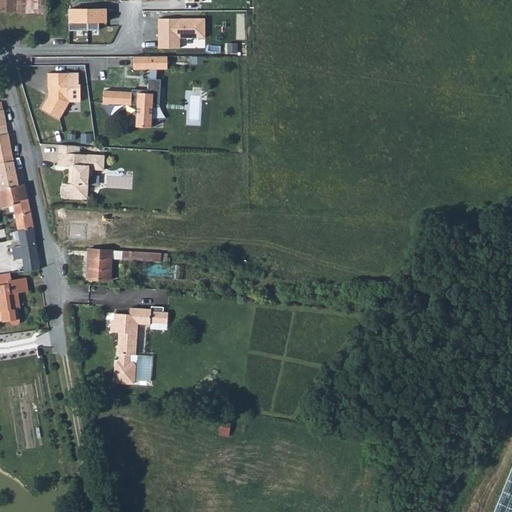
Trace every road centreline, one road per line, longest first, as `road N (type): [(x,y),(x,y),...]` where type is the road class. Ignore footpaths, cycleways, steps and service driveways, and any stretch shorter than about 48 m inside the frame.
road 1 (residential): [(0,55),(93,511)]
road 2 (residential): [(0,54),(118,48),(131,30),(131,8)]
